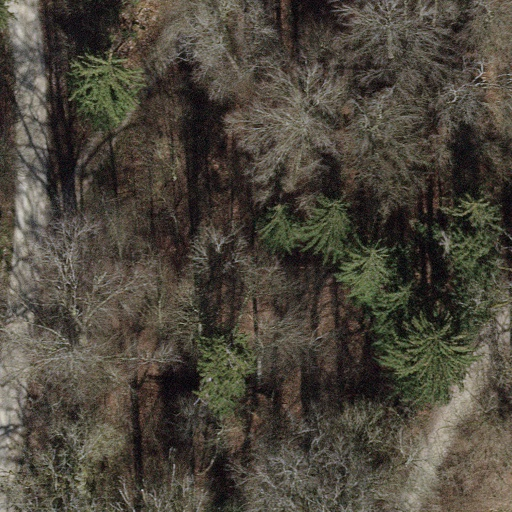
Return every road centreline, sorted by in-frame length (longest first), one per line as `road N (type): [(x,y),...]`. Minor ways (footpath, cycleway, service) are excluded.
road 1 (track): [(0,511),(4,366),(36,19),(29,0)]
road 2 (track): [(4,366),(88,154),(199,0)]
road 3 (track): [(414,511),(511,355)]
